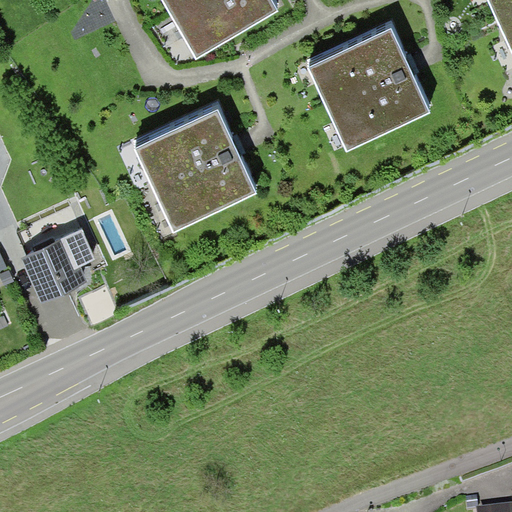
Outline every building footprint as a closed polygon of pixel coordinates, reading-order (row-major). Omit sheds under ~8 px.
[(172,0),(197,44),(275,2),(273,0),(172,0)] [(511,0),(498,0),(511,28),(511,0)] [(389,17),(310,54),(347,133),(426,96),(389,17)] [(136,136),(173,213),(250,176),(213,99),(136,136)] [(83,229),(19,258),(40,305),(86,284),(78,265),(96,257),(83,229)]
